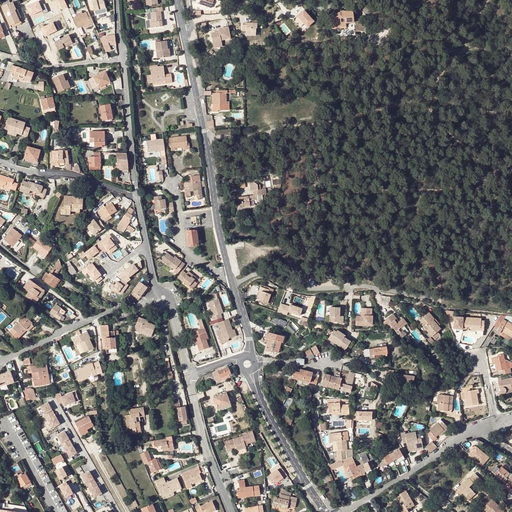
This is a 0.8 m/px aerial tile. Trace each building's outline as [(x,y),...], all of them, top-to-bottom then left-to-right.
[(92,0),(94,11),(101,9),(105,8),(103,1),(102,1),(101,0),(92,0),(93,0),(92,0)] [(14,10),(16,9),(12,2),(5,6),(13,24),(19,21),(14,10)] [(2,7),(10,25),(13,24),(5,6),(2,7)] [(151,18),(152,26),(161,25),(160,10),(162,10),(162,6),(154,7),(154,11),(150,11),(151,18)] [(304,31),(316,21),(306,9),(294,20),(304,31)] [(345,22),(345,23),(354,22),(353,15),(353,11),(349,11),(344,12),(345,15),(340,15),(340,13),(331,14),(332,24),(341,23),(341,22),(345,22)] [(86,12),(73,18),(74,21),(77,27),(77,28),(83,25),(90,22),(86,12)] [(257,23),(247,22),(247,25),(245,25),(242,25),(242,31),(246,31),(246,32),(251,33),(251,35),(256,36),(256,28),(257,28),(257,23)] [(228,27),(219,29),(219,32),(217,32),(210,33),(213,45),(221,43),(221,40),(230,38),(228,27)] [(71,44),(67,36),(62,38),(60,39),(58,36),(53,38),(58,50),(71,44)] [(159,50),(160,57),(170,56),(169,48),(167,49),(166,41),(155,42),(156,50),(159,50)] [(108,52),(106,53),(108,57),(115,56),(113,50),(114,50),(111,42),(105,44),(107,51),(108,51),(108,52)] [(33,73),(12,65),(9,72),(15,74),(13,79),(17,80),(18,79),(25,81),(25,80),(30,82),(33,73)] [(164,65),(150,67),(151,74),(146,75),(147,83),(153,82),(156,82),(156,79),(165,78),(166,80),(172,80),(171,73),(167,74),(167,75),(165,75),(165,74),(164,65)] [(98,88),(104,85),(110,82),(105,71),(87,80),(89,83),(92,89),(98,86),(98,88)] [(58,91),(67,87),(64,80),(60,73),(51,78),(58,91)] [(231,93),(231,90),(216,91),(216,93),(213,94),(214,106),(213,106),(213,112),(218,112),(218,110),(224,110),(225,104),(226,104),(226,101),(229,101),(229,97),(226,97),(225,97),(225,98),(223,98),(223,93),(226,93),(231,93)] [(41,100),(43,107),(54,104),(53,99),(52,98),(41,100)] [(110,104),(99,106),(102,121),(113,119),(110,104)] [(9,118),(4,130),(9,132),(10,130),(13,131),(13,132),(17,133),(26,137),(29,128),(23,126),(25,123),(9,118)] [(105,132),(90,131),(90,138),(94,137),(94,142),(94,147),(102,147),(102,145),(105,145),(105,132)] [(175,147),(181,147),(187,146),(186,136),(170,138),(171,150),(175,149),(175,147)] [(165,150),(163,138),(146,140),(147,150),(155,150),(155,151),(165,150)] [(40,150),(27,147),(24,159),(37,162),(40,150)] [(52,151),(52,163),(58,163),(58,165),(63,165),(63,168),(66,168),(66,169),(71,170),(70,164),(68,164),(67,151),(52,151)] [(126,153),(116,152),(117,164),(121,164),(121,170),(128,170),(127,162),(126,153)] [(100,153),(94,153),(94,157),(89,157),(89,166),(100,166),(100,153)] [(11,187),(11,189),(15,191),(18,184),(13,182),(14,180),(0,174),(0,186),(3,188),(3,187),(4,185),(11,187)] [(193,182),(189,182),(189,189),(187,189),(187,191),(185,191),(186,197),(191,196),(190,191),(194,191),(195,196),(197,195),(197,198),(202,198),(200,177),(193,177),(193,182)] [(28,183),(23,181),(20,188),(26,190),(26,189),(39,193),(39,195),(41,196),(41,186),(28,182),(28,183)] [(41,198),(41,196),(39,195),(39,193),(26,189),(26,190),(20,188),(20,190),(41,198)] [(70,215),(70,211),(70,208),(79,209),(82,209),(82,202),(83,197),(65,196),(64,207),(61,207),(61,214),(70,215)] [(248,196),(239,197),(240,207),(244,207),(244,205),(249,205),(249,200),(248,196)] [(161,197),(154,197),(156,210),(166,209),(165,200),(161,200),(161,197)] [(98,211),(104,219),(110,215),(117,211),(112,203),(104,207),(103,204),(100,207),(101,209),(98,211)] [(88,224),(90,221),(96,216),(95,215),(96,213),(94,211),(84,220),(88,224)] [(131,215),(127,212),(117,227),(123,232),(126,228),(128,225),(130,221),(129,221),(132,216),(131,215)] [(16,230),(12,227),(3,239),(13,246),(20,237),(22,234),(16,230)] [(196,230),(186,231),(188,246),(198,245),(196,230)] [(108,248),(111,253),(119,247),(111,234),(80,254),(83,258),(87,255),(90,260),(108,248)] [(28,241),(27,245),(31,248),(32,247),(39,252),(43,254),(46,256),(50,249),(52,247),(44,241),(42,240),(39,244),(36,241),(34,240),(35,239),(29,235),(28,241)] [(159,258),(161,260),(167,252),(164,251),(159,258)] [(174,271),(177,273),(185,263),(177,258),(176,259),(173,258),(167,252),(161,260),(170,267),(171,265),(175,269),(174,271)] [(136,264),(135,262),(118,274),(125,283),(145,268),(140,261),(136,264)] [(69,262),(65,265),(67,268),(67,269),(71,275),(76,272),(72,265),(71,266),(69,262)] [(92,262),(82,271),(86,275),(88,272),(97,283),(105,277),(92,262)] [(183,271),(178,278),(192,289),(197,283),(194,280),(194,279),(191,277),(193,275),(188,271),(186,274),(183,271)] [(49,274),(46,272),(42,279),(44,280),(44,281),(54,287),(59,279),(50,273),(49,274)] [(36,296),(42,288),(29,279),(24,287),(29,291),(26,296),(36,303),(39,299),(36,296)] [(147,288),(140,282),(133,292),(134,293),(132,295),(138,300),(147,288)] [(260,296),(259,297),(258,300),(267,303),(271,294),(268,293),(269,290),(261,287),(258,295),(260,296)] [(36,296),(39,299),(40,299),(45,291),(42,288),(36,296)] [(219,304),(217,299),(208,302),(213,316),(211,316),(212,321),(222,317),(221,314),(222,313),(219,307),(218,307),(218,304),(219,304)] [(281,302),(278,312),(287,315),(288,311),(302,315),(304,307),(291,303),(291,305),(281,302)] [(56,304),(50,313),(60,320),(63,315),(58,312),(61,308),(56,304)] [(204,310),(202,304),(196,305),(198,312),(204,310)] [(339,307),(330,306),(330,321),(339,321),(339,323),(343,322),(343,315),(339,315),(339,307)] [(364,317),(364,307),(361,307),(361,315),(355,315),(355,317),(364,317)] [(371,307),(364,307),(364,317),(355,317),(355,324),(362,325),(362,323),(372,324),(372,315),(371,315),(371,307)] [(431,327),(427,330),(435,340),(440,335),(437,332),(440,329),(435,322),(433,323),(431,321),(433,320),(434,319),(429,313),(420,320),(423,324),(425,326),(428,324),(431,327)] [(21,336),(27,330),(26,329),(27,328),(29,330),(34,326),(32,324),(33,323),(25,315),(19,321),(19,322),(13,328),(21,336)] [(496,324),(500,326),(504,319),(506,316),(501,315),(496,324)] [(140,331),(152,335),(155,325),(148,322),(148,320),(139,317),(136,326),(141,328),(140,331)] [(462,331),(470,317),(460,317),(460,319),(457,319),(456,331),(462,331)] [(274,318),(273,324),(286,326),(288,320),(274,318)] [(391,325),(386,330),(391,334),(393,335),(396,332),(398,334),(399,333),(402,337),(406,334),(403,330),(400,332),(398,329),(401,327),(405,325),(401,320),(398,322),(396,318),(390,323),(391,325)] [(477,330),(483,330),(484,321),(481,321),(481,318),(470,318),(463,329),(467,329),(467,327),(471,327),(471,330),(477,330)] [(221,343),(225,342),(224,339),(228,338),(234,336),(232,330),(228,319),(224,320),(218,323),(220,330),(216,331),(221,343)] [(511,324),(505,320),(504,319),(500,326),(497,331),(500,333),(501,331),(511,337),(511,324)] [(202,321),(198,322),(201,330),(192,333),(194,337),(196,336),(198,343),(197,343),(199,351),(209,347),(206,340),(208,339),(202,321)] [(115,340),(115,335),(114,331),(109,331),(108,325),(100,326),(102,338),(103,350),(106,349),(107,353),(117,352),(117,348),(116,348),(115,340)] [(151,337),(152,335),(140,331),(141,328),(136,326),(134,331),(151,337)] [(324,336),(345,350),(350,341),(344,337),(345,336),(337,330),(336,332),(333,330),(332,332),(328,329),(324,336)] [(93,348),(89,338),(86,332),(73,338),(76,345),(80,343),(85,352),(93,348)] [(280,342),(282,342),(283,336),(267,332),(265,338),(268,339),(265,350),(271,352),(271,350),(278,352),(280,342)] [(370,358),(375,358),(375,355),(387,353),(385,344),(379,344),(379,348),(364,349),(364,356),(370,356),(370,358)] [(315,355),(321,352),(317,345),(311,347),(315,355)] [(496,371),(510,368),(509,363),(505,363),(505,360),(503,354),(500,354),(500,356),(498,357),(494,358),(495,364),(496,371)] [(30,364),(33,363),(32,357),(23,361),(23,365),(27,364),(27,366),(31,366),(30,364)] [(96,373),(96,374),(102,372),(102,367),(99,362),(93,364),(92,363),(85,366),(86,367),(76,371),(79,381),(89,377),(89,376),(96,373)] [(32,376),(48,374),(47,364),(33,366),(31,367),(32,373),(32,376)] [(303,381),(306,371),(294,367),(293,369),(294,369),(294,371),(292,378),(303,381)] [(217,372),(217,371),(213,373),(214,377),(215,379),(216,378),(217,382),(222,380),(221,377),(229,374),(230,373),(228,368),(219,371),(219,372),(217,372)] [(318,372),(317,371),(306,368),(306,371),(303,381),(316,384),(319,375),(318,375),(318,373),(318,372)] [(9,372),(0,375),(0,384),(5,383),(6,385),(13,382),(9,372)] [(334,388),(339,389),(340,383),(346,385),(351,386),(354,373),(350,372),(349,374),(341,372),(340,376),(338,375),(334,388)] [(50,383),(48,374),(32,376),(34,386),(50,383)] [(321,385),(327,387),(331,375),(324,374),(321,385)] [(331,375),(327,387),(334,388),(338,375),(334,374),(334,376),(331,375)] [(415,376),(399,374),(398,385),(403,386),(403,384),(413,386),(415,376)] [(510,392),(511,391),(511,377),(498,381),(500,390),(501,392),(502,393),(503,393),(504,393),(510,392)] [(340,383),(339,389),(350,392),(351,386),(346,385),(340,383)] [(465,392),(470,391),(469,387),(464,388),(461,392),(462,400),(466,399),(465,392)] [(58,393),(54,395),(59,404),(63,402),(65,404),(80,396),(75,388),(60,396),(58,393)] [(465,392),(466,399),(468,406),(479,404),(478,400),(477,400),(476,394),(479,393),(478,389),(470,391),(465,392)] [(214,397),(218,408),(231,404),(227,392),(214,397)] [(386,397),(382,395),(379,400),(378,402),(378,403),(381,404),(382,402),(386,404),(388,400),(385,399),(386,397)] [(439,403),(438,410),(451,412),(453,397),(449,396),(438,395),(437,403),(439,403)] [(179,398),(172,400),(174,408),(177,407),(179,421),(187,420),(185,406),(181,407),(179,398)] [(331,403),(331,408),(331,413),(340,412),(340,414),(349,414),(349,405),(340,405),(340,403),(337,403),(337,400),(327,400),(327,403),(329,403),(331,403)] [(48,402),(40,407),(44,414),(43,414),(45,418),(53,413),(51,410),(52,410),(48,402)] [(143,407),(130,409),(131,414),(125,415),(127,423),(131,423),(133,433),(141,432),(139,417),(145,416),(143,407)] [(354,410),(354,420),(374,420),(374,411),(354,410)] [(53,413),(45,418),(47,421),(48,421),(52,428),(60,423),(56,416),(54,417),(53,413)] [(88,416),(76,423),(81,433),(87,429),(93,426),(88,416)] [(442,431),(444,433),(449,429),(441,419),(438,422),(438,423),(429,430),(431,433),(430,434),(430,436),(434,441),(437,439),(435,437),(438,434),(442,431)] [(243,435),(233,439),(236,448),(237,450),(245,447),(245,446),(245,444),(245,442),(247,442),(255,439),(252,430),(242,433),(243,435)] [(62,447),(69,443),(67,439),(69,439),(65,431),(57,436),(61,443),(60,443),(62,447)] [(347,432),(333,433),(334,441),(337,441),(338,451),(336,451),(337,458),(346,457),(346,450),(347,450),(346,440),(348,440),(347,432)] [(416,449),(416,450),(423,449),(422,438),(417,439),(415,432),(410,433),(405,434),(405,432),(401,433),(403,442),(406,442),(408,450),(410,450),(416,449)] [(174,449),(172,441),(167,442),(166,438),(153,441),(155,447),(161,445),(163,451),(168,449),(169,451),(174,449)] [(226,441),(224,442),(228,451),(232,450),(229,440),(226,441)] [(427,446),(429,454),(430,453),(433,450),(437,446),(433,441),(427,446)] [(69,443),(62,447),(64,450),(65,450),(69,457),(77,453),(72,445),(71,446),(69,443)] [(455,447),(462,453),(465,450),(460,445),(456,446),(455,447)] [(477,447),(471,455),(482,465),(489,457),(477,447)] [(396,450),(389,454),(393,460),(396,458),(403,455),(402,453),(400,451),(399,449),(396,450)] [(147,451),(141,454),(145,464),(148,463),(152,472),(160,469),(156,459),(151,461),(147,451)] [(359,454),(358,454),(363,464),(367,462),(370,469),(374,467),(371,460),(369,461),(365,452),(359,454)] [(61,454),(51,459),(54,464),(64,459),(61,454)] [(385,464),(393,460),(389,454),(384,457),(384,459),(382,461),(380,464),(382,466),(385,464)] [(342,461),(343,463),(345,468),(349,466),(353,476),(359,474),(356,467),(357,467),(352,457),(347,459),(342,461)] [(366,471),(370,469),(367,462),(363,464),(360,465),(357,467),(356,467),(359,474),(366,471)] [(203,467),(202,465),(181,474),(188,489),(192,487),(191,484),(202,480),(199,473),(201,472),(202,475),(205,473),(203,467)] [(56,470),(61,480),(69,476),(64,466),(56,470)] [(275,484),(288,475),(282,466),(268,475),(275,484)] [(507,471),(502,467),(496,474),(499,477),(506,482),(508,479),(507,478),(510,474),(507,471)] [(89,471),(82,476),(94,497),(102,493),(89,471)] [(333,480),(331,474),(328,471),(325,473),(326,476),(322,477),(324,484),(333,480)] [(30,482),(25,473),(22,475),(19,477),(17,474),(14,475),(22,487),(27,484),(30,482)] [(482,480),(476,473),(473,476),(479,482),(482,480)] [(473,476),(470,478),(474,482),(476,485),(479,482),(473,476)] [(164,477),(155,481),(162,496),(173,492),(181,488),(177,478),(166,483),(164,477)] [(470,487),(474,482),(470,478),(464,484),(459,489),(469,500),(476,493),(470,487)] [(245,495),(245,497),(260,495),(259,486),(246,487),(245,480),(239,481),(240,488),(237,489),(238,496),(245,495)] [(64,497),(74,494),(70,481),(60,484),(64,497)] [(291,497),(291,493),(281,491),(279,499),(275,498),(273,505),(287,509),(288,506),(295,508),(297,498),(291,497)] [(415,505),(406,491),(402,494),(397,496),(402,505),(400,506),(402,509),(403,511),(407,511),(408,511),(407,509),(415,505)] [(503,511),(488,495),(481,501),(481,502),(485,506),(484,507),(482,508),(485,511),(486,511),(488,511),(489,510),(490,511),(503,511)] [(202,511),(211,511),(216,510),(212,501),(200,506),(200,505),(195,507),(197,511),(201,511),(202,511)]
